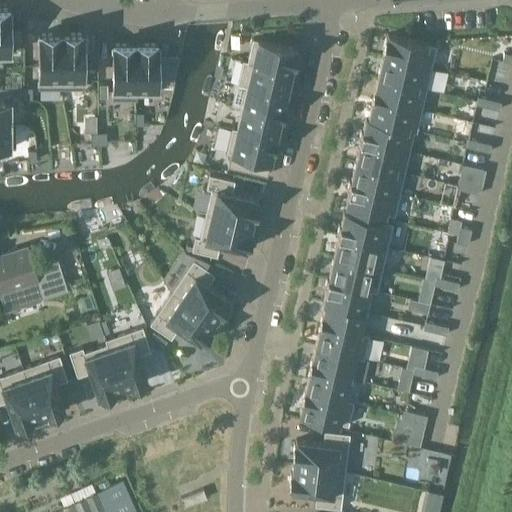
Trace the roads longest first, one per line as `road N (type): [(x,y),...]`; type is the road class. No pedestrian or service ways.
road 1 (residential): [(251,379),(339,1)]
road 2 (residential): [(0,464),(251,379)]
road 3 (residential): [(236,511),(251,379)]
